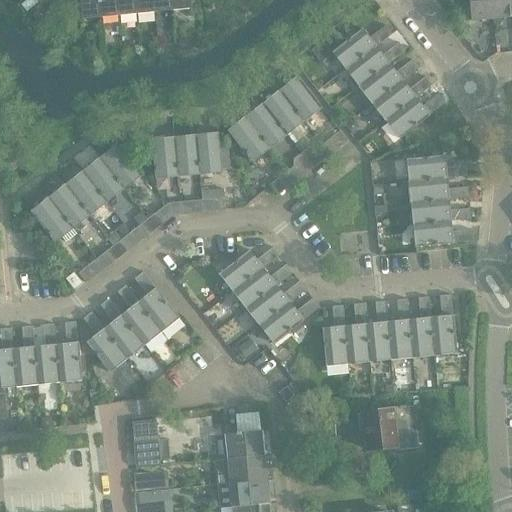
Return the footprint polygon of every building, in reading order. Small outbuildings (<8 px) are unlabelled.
[(100,18),(98,0),(79,0),(82,20),(100,18)] [(118,16),(116,0),(98,0),(100,18),(118,16)] [(136,15),(134,0),(116,0),(118,16),(136,15)] [(154,13),(152,0),(134,0),(136,15),(154,13)] [(172,11),(170,0),(152,0),(154,13),(172,11)] [(170,0),(172,11),(191,9),(189,0),(170,0)] [(494,18),(492,0),(469,0),(472,21),(494,18)] [(511,0),(492,0),(494,18),(511,16),(511,0)] [(337,58),(347,70),(377,47),(393,35),(386,26),(370,39),(363,30),(346,43),(342,37),(325,50),(333,61),(337,58)] [(377,47),(347,70),(360,87),(390,64),(406,52),(400,43),(384,56),(377,47)] [(390,64),(360,87),(373,104),(403,81),(419,69),(413,60),(397,73),(390,64)] [(280,90),(304,122),(322,108),(298,76),(280,90)] [(403,81),(373,104),(387,121),(417,98),(433,86),(425,77),(410,89),(403,81)] [(263,103),(287,135),(304,122),(280,90),(263,103)] [(405,143),(414,139),(409,132),(446,103),(439,94),(423,107),(417,98),(387,121),(400,139),(405,143)] [(246,117),(270,148),(287,135),(263,103),(246,117)] [(270,148),(246,117),(228,130),(252,162),(270,148)] [(352,120),(344,127),(350,135),(355,131),(356,125),(352,120)] [(196,135),(200,174),(222,172),(218,133),(196,135)] [(174,137),(178,176),(200,174),(196,135),(174,137)] [(178,176),(174,137),(151,139),(152,146),(155,175),(155,179),(178,176)] [(322,145),(329,154),(338,147),(331,138),(322,145)] [(99,158),(124,189),(141,176),(117,144),(99,158)] [(301,153),(312,167),(329,154),(322,145),(316,149),(308,148),(301,153)] [(152,146),(140,147),(142,168),(147,176),(155,175),(152,146)] [(288,171),(295,180),(312,167),(301,153),(293,160),(293,167),(288,171)] [(407,159),(409,182),(447,178),(447,179),(467,177),(466,165),(446,167),(445,156),(407,159)] [(82,171),(107,203),(124,189),(99,158),(82,171)] [(65,185),(90,216),(107,203),(82,171),(65,185)] [(295,180),(288,171),(278,179),(285,188),(295,180)] [(409,182),(411,203),(449,200),(469,198),(468,187),(448,189),(447,179),(447,178),(409,182)] [(382,184),(373,184),(373,195),(383,194),(382,184)] [(48,198),(73,229),(90,216),(65,185),(48,198)] [(209,190),(209,199),(202,200),(203,212),(225,210),(224,189),(209,190)] [(73,229),(48,198),(31,212),(55,243),(73,229)] [(203,212),(202,200),(190,201),(191,214),(203,212)] [(411,203),(413,224),(451,221),(451,222),(472,220),(471,209),(450,211),(449,200),(411,203)] [(158,211),(166,221),(173,215),(181,214),(180,202),(168,203),(158,211)] [(139,226),(130,233),(138,243),(155,229),(147,219),(141,211),(133,218),(139,226)] [(147,219),(155,229),(166,221),(158,211),(147,219)] [(413,224),(415,246),(416,252),(440,250),(439,244),(474,241),(473,230),(452,232),(451,222),(451,221),(413,224)] [(124,225),(118,230),(124,238),(130,233),(124,225)] [(138,243),(130,233),(124,238),(113,246),(121,256),(138,243)] [(96,259),(104,269),(121,256),(113,246),(96,259)] [(220,274),(233,291),(264,268),(280,256),(273,247),(257,259),(250,250),(220,274)] [(104,269),(96,259),(87,266),(95,276),(104,269)] [(264,268),(233,291),(247,308),(277,285),(293,273),(286,264),(270,276),(264,268)] [(138,302),(161,332),(179,318),(143,272),(135,279),(147,295),(138,302)] [(181,272),(174,278),(179,284),(186,279),(181,272)] [(74,288),(81,283),(74,274),(67,279),(74,288)] [(277,285),(247,308),(260,326),(290,302),(306,290),(299,281),(284,293),(277,285)] [(144,345),(161,332),(138,302),(126,285),(117,292),(129,308),(121,314),(144,345)] [(431,318),(434,356),(457,354),(451,295),(439,296),(441,317),(431,318)] [(413,358),(434,356),(431,318),(429,297),(418,298),(420,319),(409,320),(413,358)] [(127,358),(144,345),(121,314),(109,299),(100,305),(113,321),(104,328),(127,358)] [(290,302),(260,326),(274,343),(319,308),(312,299),(297,310),(290,302)] [(407,299),(396,301),(398,321),(388,322),(391,360),(413,358),(409,320),(407,299)] [(386,302),(375,303),(377,323),(366,324),(370,362),(391,360),(388,322),(386,302)] [(348,364),(370,362),(366,324),(364,304),(353,305),(355,325),(345,326),(348,364)] [(326,367),(348,364),(345,326),(343,306),(332,307),(334,327),(322,328),(326,367)] [(91,312),(82,319),(95,335),(86,342),(110,372),(127,358),(104,328),(91,312)] [(66,343),(56,344),(55,344),(59,382),(82,380),(76,322),(65,323),(66,343)] [(302,323),(293,329),(299,336),(307,330),(302,323)] [(45,344),(35,345),(34,346),(37,384),(59,382),(55,344),(56,344),(54,324),(43,325),(45,344)] [(24,347),(13,348),(12,348),(16,386),(37,384),(34,346),(35,345),(33,326),(22,327),(24,347)] [(0,348),(0,388),(16,386),(12,348),(13,348),(11,328),(0,329),(2,349),(0,348)] [(286,386),(279,392),(286,401),(294,395),(286,386)] [(365,430),(367,450),(395,447),(395,450),(418,448),(416,430),(394,433),(393,427),(393,421),(409,419),(407,406),(363,411),(363,412),(358,414),(360,429),(365,430)] [(52,416),(41,417),(42,429),(53,428),(52,416)] [(155,417),(132,420),(133,438),(157,436),(155,417)] [(215,459),(227,458),(262,455),(260,431),(223,435),(213,436),(215,459)] [(67,439),(69,461),(80,460),(78,438),(67,439)] [(132,443),(135,467),(160,465),(158,440),(132,443)] [(4,470),(35,466),(32,442),(1,446),(4,470)] [(262,455),(227,458),(229,483),(265,479),(262,455)] [(136,490),(157,487),(156,473),(135,476),(136,490)] [(231,507),(267,503),(265,479),(229,483),(231,507)] [(163,511),(161,489),(137,492),(138,511),(163,511)] [(268,511),(267,503),(231,507),(231,511),(268,511)]
